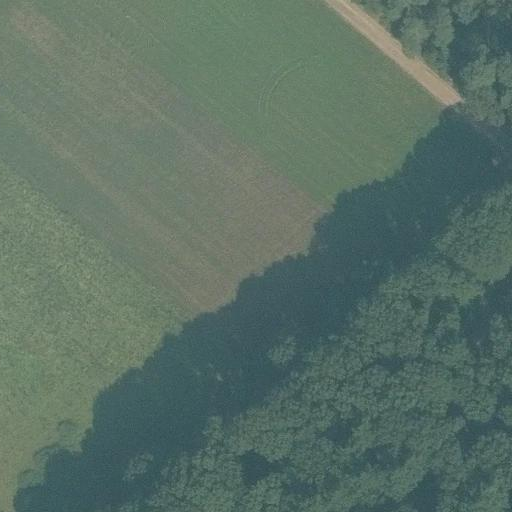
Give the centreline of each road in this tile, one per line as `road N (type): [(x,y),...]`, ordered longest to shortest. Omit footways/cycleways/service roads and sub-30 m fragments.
road 1 (track): [(167,511),(511,188)]
road 2 (track): [(332,0),(511,150)]
